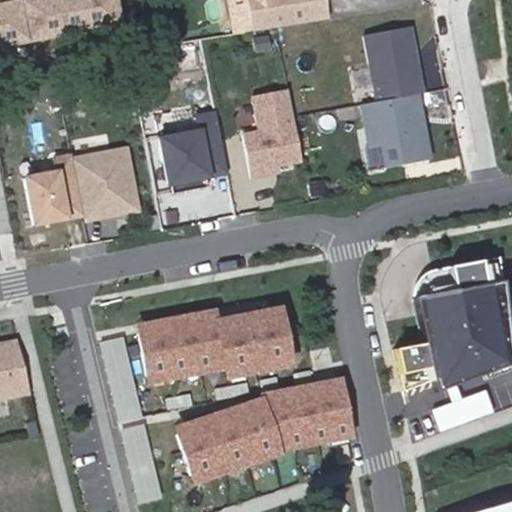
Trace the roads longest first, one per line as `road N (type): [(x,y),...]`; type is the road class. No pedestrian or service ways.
road 1 (residential): [(349,238),(314,227),(284,230),(0,289)]
road 2 (residential): [(386,511),(344,294),(349,238)]
road 3 (residential): [(490,198),(456,0)]
road 4 (residential): [(490,198),(378,218),(349,238)]
